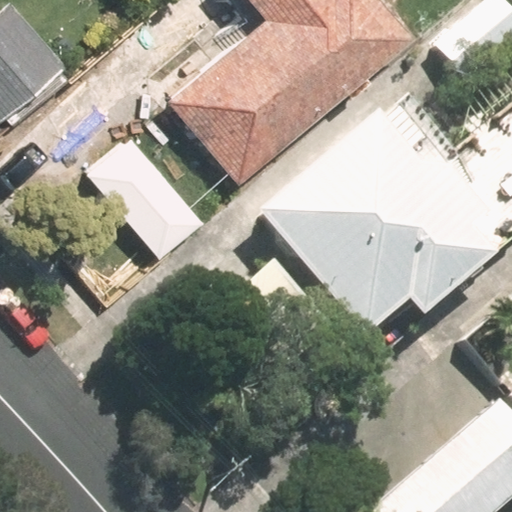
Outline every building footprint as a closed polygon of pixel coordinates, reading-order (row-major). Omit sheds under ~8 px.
[(148,99),(222,181),(389,30),(362,0),(223,0),(239,17),(148,99)] [(511,35),(482,0),(479,0),(417,51),(448,89),(511,36),(511,35)] [(0,113),(51,69),(0,10),(0,113)] [(387,93),(234,221),(340,349),(385,312),(397,326),(471,264),(452,242),(477,221),(448,186),(457,178),(387,93)] [(487,511),(511,491),(511,442),(478,403),(353,511),(487,511)]
